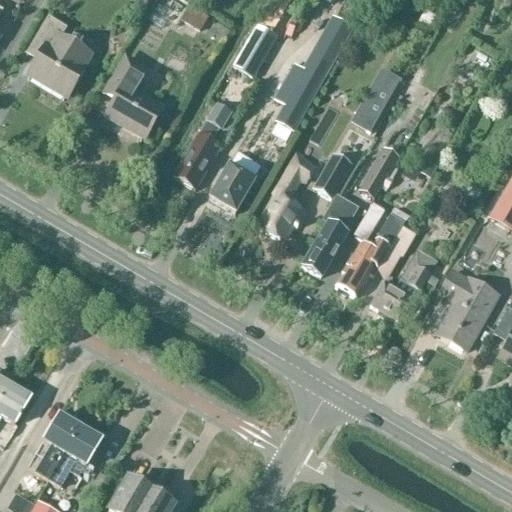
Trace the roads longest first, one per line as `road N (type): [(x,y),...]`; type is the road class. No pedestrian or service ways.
road 1 (tertiary): [(330,391),(0,198)]
road 2 (unclassified): [(0,291),(290,462)]
road 3 (tertiary): [(511,494),(330,391)]
